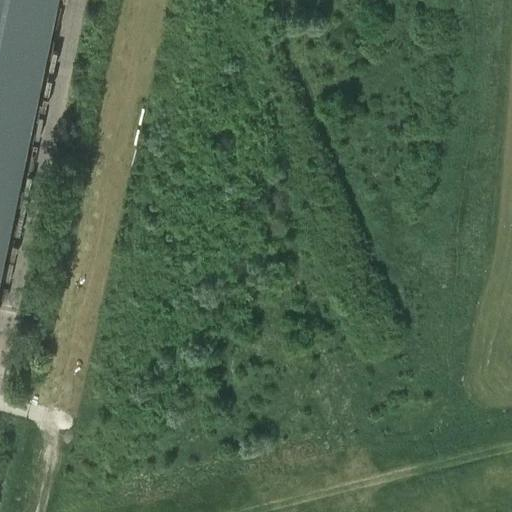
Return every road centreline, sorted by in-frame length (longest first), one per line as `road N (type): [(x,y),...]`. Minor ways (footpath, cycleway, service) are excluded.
road 1 (track): [(38,511),(50,408),(101,220),(107,99),(138,0)]
road 2 (track): [(511,447),(253,511)]
